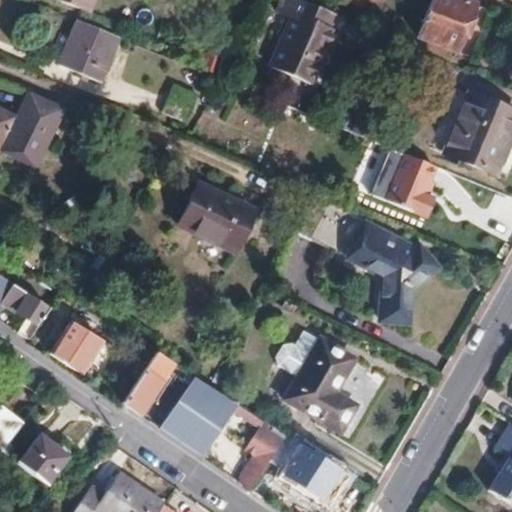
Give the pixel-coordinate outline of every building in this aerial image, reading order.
[(81,0),(59,0),(78,9),(81,0)] [(323,54),(328,56),(337,34),(331,31),(335,18),(323,13),(290,0),(279,0),(275,14),(289,20),(279,45),(320,62),(323,54)] [(336,0),(360,10),(364,0),(336,0)] [(468,5),(456,0),(426,0),(412,36),(450,50),(468,5)] [(51,62),(89,78),(108,34),(69,18),(51,62)] [(269,68),(311,85),(320,64),(320,62),(279,45),(269,68)] [(328,56),(323,54),(320,62),(320,64),(324,66),(325,63),(328,56)] [(178,119),(188,94),(163,84),(153,108),(178,119)] [(511,127),(511,112),(470,94),(443,154),(504,179),(511,161),(511,134),(510,134),(511,127)] [(0,122),(10,104),(0,98),(0,137),(4,131),(0,128),(0,122)] [(42,130),(33,126),(10,174),(18,178),(42,130)] [(433,201),(422,196),(434,168),(407,157),(389,205),(426,220),(433,201)] [(179,227),(236,253),(253,212),(196,186),(179,227)] [(313,235),(345,250),(357,224),(325,209),(313,235)] [(367,226),(350,259),(384,277),(381,322),(409,325),(411,292),(438,270),(421,248),(412,254),(401,249),(402,244),(367,226)] [(45,306),(0,278),(0,303),(1,303),(23,318),(15,330),(25,338),(45,306)] [(96,355),(104,343),(66,319),(48,349),(78,369),(90,352),(96,355)] [(351,359),(317,338),(283,397),(337,431),(354,406),(332,391),(351,359)] [(119,400),(137,412),(168,362),(151,351),(119,400)] [(211,390),(190,376),(158,426),(200,456),(229,410),(233,403),(211,390)] [(233,403),(229,410),(255,427),(256,425),(259,420),(233,403)] [(21,422),(0,405),(0,452),(10,460),(16,452),(5,443),(21,422)] [(266,460),(279,440),(256,425),(255,427),(240,449),(253,457),(263,464),(266,460)] [(488,451),(501,459),(511,466),(511,429),(504,425),(488,451)] [(64,457),(36,435),(15,464),(42,486),(64,457)] [(345,476),(282,435),(279,440),(266,460),(279,469),(274,476),(324,509),(345,476)] [(247,489),(263,464),(253,457),(237,481),(247,489)] [(511,509),(511,466),(501,459),(483,490),(511,509)] [(101,498),(87,489),(73,510),(75,511),(91,511),(92,511),(155,511),(160,506),(115,476),(101,498)]
